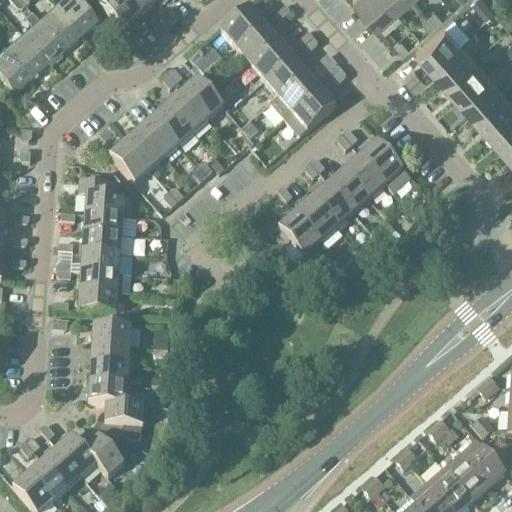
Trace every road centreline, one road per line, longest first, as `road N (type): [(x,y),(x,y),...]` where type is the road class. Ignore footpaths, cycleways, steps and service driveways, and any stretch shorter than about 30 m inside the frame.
road 1 (residential): [(0,416),(31,405),(45,143),(95,96),(146,76),(231,0)]
road 2 (residential): [(203,234),(379,91)]
road 3 (residential): [(511,268),(455,201),(434,154),(379,91)]
road 4 (tertiary): [(351,440),(511,300)]
